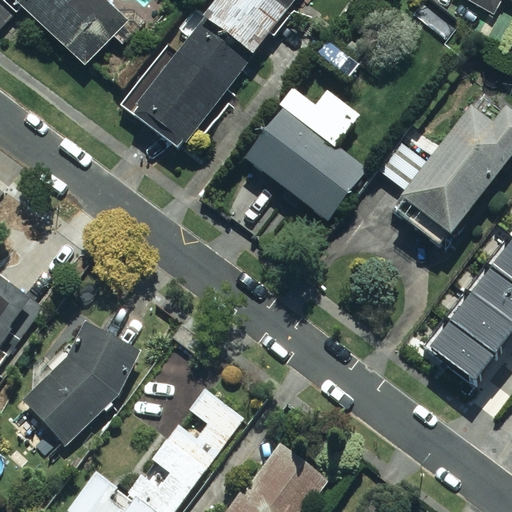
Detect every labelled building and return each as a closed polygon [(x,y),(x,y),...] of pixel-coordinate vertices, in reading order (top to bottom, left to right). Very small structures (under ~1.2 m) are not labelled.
[(134,24),(107,0),(0,0),(0,36),(20,15),(22,16),(27,10),(92,69),(134,24)] [(225,0),(143,111),(146,113),(141,120),(185,153),(190,146),(193,148),(302,0),(225,0)] [(511,0),(466,0),(498,18),(507,0),(508,0),(511,2),(511,0)] [(364,68),(333,44),(323,57),(355,80),(364,68)] [(291,113),(252,163),(333,225),(374,173),(347,153),(345,155),(341,152),(366,120),(333,94),(321,109),(299,92),(285,110),(291,113)] [(480,113),(411,205),(460,241),(511,172),(511,114),(501,129),(480,113)] [(473,393),(511,338),(511,236),(423,357),(473,393)] [(0,365),(6,358),(3,355),(19,335),(17,333),(38,305),(0,276),(0,365)] [(74,362),(27,404),(71,449),(125,400),(149,355),(92,326),(74,362)] [(101,475),(73,511),(180,511),(249,421),(211,393),(195,414),(212,426),(201,441),(184,428),(157,462),(175,476),(164,491),(146,478),(132,497),(139,502),(131,511),(127,511),(115,503),(123,492),(101,475)] [(287,448),(237,511),(314,511),(335,485),(287,448)]
